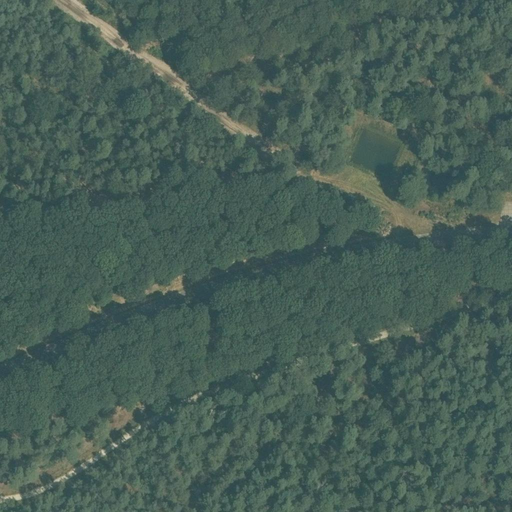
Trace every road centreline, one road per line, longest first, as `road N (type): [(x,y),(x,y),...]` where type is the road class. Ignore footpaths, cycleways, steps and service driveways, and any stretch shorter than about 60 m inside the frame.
road 1 (unclassified): [(0,499),(51,485),(199,396),(511,295)]
road 2 (track): [(453,237),(289,164),(63,0)]
